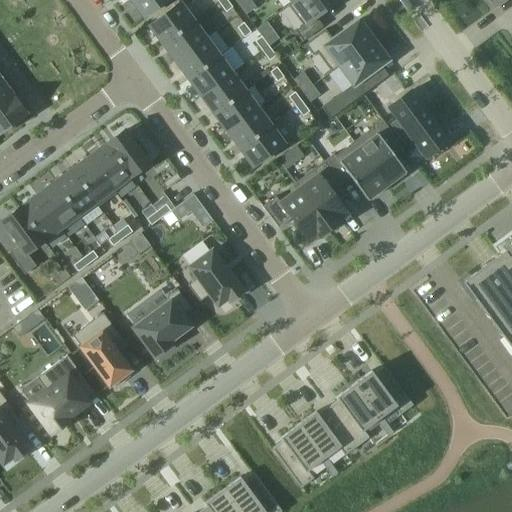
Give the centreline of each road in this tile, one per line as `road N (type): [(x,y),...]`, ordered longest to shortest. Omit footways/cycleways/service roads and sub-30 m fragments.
road 1 (tertiary): [(52,511),(309,323)]
road 2 (residential): [(309,323),(131,81)]
road 3 (tertiary): [(309,323),(511,175)]
road 4 (tertiary): [(511,134),(411,0)]
road 5 (residential): [(0,177),(131,81)]
